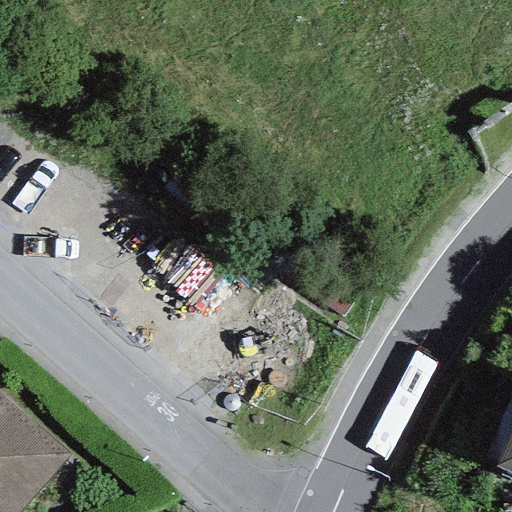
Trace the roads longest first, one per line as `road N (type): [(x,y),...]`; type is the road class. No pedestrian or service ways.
road 1 (residential): [(0,289),(58,347),(272,511)]
road 2 (tertiary): [(511,214),(435,310),(329,511)]
